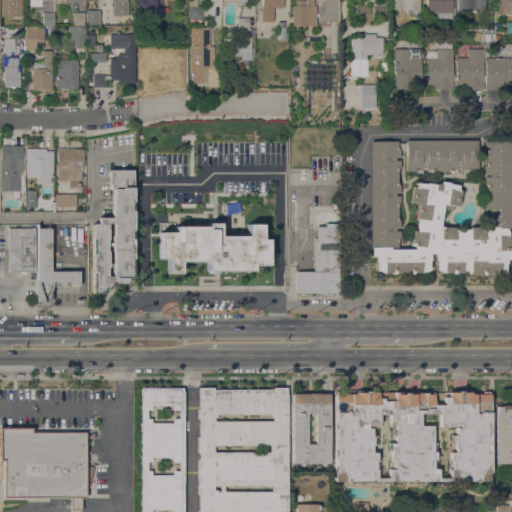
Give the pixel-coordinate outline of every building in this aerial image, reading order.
[(21,0),(22,17),(0,17),(0,0),(21,0)] [(127,0),(127,15),(113,15),(113,0),(127,0)] [(161,0),(161,13),(146,13),(146,0),(161,0)] [(188,6),(188,5),(188,0),(197,0),(197,6),(202,6),(202,19),(188,19),(188,6)] [(283,0),(283,7),(280,7),(280,8),(277,8),(277,7),(273,7),(273,22),(261,22),(261,0),(283,0)] [(314,0),(314,6),(316,6),(316,26),(292,26),(292,5),(296,5),(296,0),(304,0),(304,5),(308,5),(308,0),(314,0)] [(393,0),(419,0),(419,12),(411,12),(411,9),(393,9),(393,0)] [(426,0),(452,0),(452,18),(435,18),(435,15),(426,15),(426,0)] [(484,0),(484,9),(475,9),(475,13),(465,13),(458,13),(458,0),(484,0)] [(511,14),(495,14),(495,0),(511,0),(511,14)] [(86,24),(86,9),(100,9),(100,24),(86,24)] [(72,25),(72,12),(84,11),(84,25),(72,25)] [(54,12),(54,25),(43,25),(43,12),(54,12)] [(249,30),(238,30),(238,18),(249,18),(249,30)] [(44,42),(37,42),(37,47),(24,48),(24,39),(25,39),(24,27),(37,27),(37,28),(44,28),(44,42)] [(85,47),(73,47),(73,27),(85,27),(85,47)] [(190,27),(210,27),(210,46),(214,46),(214,67),(218,67),(218,86),(207,86),(207,83),(192,83),(192,73),(190,73),(190,27)] [(2,28),(12,28),(13,37),(2,37),(2,28)] [(277,40),(277,28),(285,28),(285,40),(277,40)] [(474,32),(484,32),(483,41),(473,41),(474,32)] [(350,37),(358,37),(358,36),(363,36),(363,34),(375,34),(375,33),(382,33),(382,59),(369,58),(369,54),(366,54),(366,60),(370,60),(370,68),(347,68),(347,60),(350,60),(350,37)] [(105,74),(105,75),(110,76),(110,58),(115,58),(115,57),(117,57),(117,54),(124,54),(124,48),(109,48),(109,34),(134,34),(134,82),(117,82),(117,80),(110,80),(110,79),(105,79),(105,87),(92,87),(93,74),(105,74)] [(251,60),(240,60),(240,56),(231,56),(231,58),(223,58),(223,38),(240,38),(240,36),(251,36),(251,60)] [(3,38),(14,38),(14,45),(18,45),(18,52),(9,52),(9,55),(2,55),(3,38)] [(511,86),(504,86),(504,89),(485,89),(485,81),(483,81),(483,89),(462,89),(462,84),(455,84),(455,80),(452,80),(452,81),(453,81),(453,89),(433,89),(433,84),(425,84),(425,79),(420,79),(420,84),(408,84),(408,89),(393,89),(393,49),(409,49),(409,57),(420,57),(420,73),(425,73),(425,58),(426,58),(426,50),(436,50),(436,49),(438,49),(438,40),(451,40),(451,49),(452,49),(452,60),(451,60),(451,74),(456,74),(456,58),(467,58),(467,50),(482,50),(482,74),(485,74),(485,58),(511,58),(511,77),(511,86)] [(51,91),(32,91),(32,77),(31,77),(31,75),(32,75),(32,68),(44,68),(44,55),(40,55),(40,50),(51,50),(51,91)] [(19,87),(3,87),(4,70),(3,70),(3,66),(6,66),(7,58),(18,58),(18,66),(20,66),(19,87)] [(78,89),(56,89),(56,75),(57,75),(57,68),(55,68),(55,61),(78,61),(78,89)] [(375,107),(360,107),(360,84),(375,85),(375,107)] [(397,150),(399,150),(399,158),(394,158),(394,160),(399,160),(399,169),(397,169),(397,184),(399,184),(399,193),(394,193),(394,196),(399,196),(399,204),(397,204),(397,220),(399,220),(399,229),(395,229),(395,231),(399,231),(399,240),(397,240),(397,248),(413,248),(413,246),(411,246),(414,230),(416,231),(418,219),(416,219),(418,204),(410,202),(412,187),(416,188),(416,183),(425,184),(425,183),(439,185),(440,181),(449,183),(448,184),(457,185),(456,191),(460,191),(458,206),(443,204),(439,227),(454,227),(454,229),(469,230),(469,227),(484,227),(484,211),(489,211),(489,210),(484,210),(484,201),(487,201),(487,185),(484,185),(484,176),(489,176),(489,174),(484,174),(484,165),(487,165),(486,150),(484,150),(484,140),(511,140),(511,228),(506,228),(506,231),(507,231),(507,236),(509,236),(509,259),(506,259),(506,263),(504,263),(504,272),(499,272),(499,276),(484,276),(484,274),(469,274),(469,271),(462,271),(462,272),(439,272),(439,270),(435,270),(435,260),(434,260),(434,253),(429,253),(429,260),(428,260),(428,271),(425,271),(425,272),(420,272),(383,272),(383,271),(379,271),(376,271),(376,260),(374,260),(374,257),(371,257),(370,141),(397,141),(397,143),(397,150)] [(405,140),(477,140),(477,171),(467,171),(467,173),(461,173),(461,169),(456,169),(456,173),(451,173),(451,171),(432,171),(432,173),(426,173),(426,170),(421,170),(421,172),(415,172),(415,171),(405,171),(405,150),(405,143),(405,140)] [(0,160),(1,160),(1,146),(23,145),(23,171),(19,172),(19,191),(12,191),(12,197),(2,197),(2,191),(1,191),(0,160)] [(45,148),(45,151),(52,151),(52,177),(50,177),(50,184),(36,184),(36,177),(29,177),(29,179),(27,179),(27,177),(26,177),(26,148),(45,148)] [(83,149),(83,167),(81,167),(81,181),(55,181),(55,167),(57,167),(57,148),(83,149)] [(91,294),(91,224),(97,224),(97,218),(111,218),(111,210),(112,209),(113,189),(110,189),(110,184),(108,184),(108,170),(133,170),(133,278),(126,278),(126,280),(126,282),(124,283),(115,283),(115,287),(110,287),(110,289),(105,289),(105,292),(101,292),(101,294),(91,294)] [(354,232),(343,232),(343,171),(354,171),(354,232)] [(25,190),(36,190),(35,208),(25,208),(25,190)] [(64,194),(76,194),(76,206),(64,206),(64,194)] [(207,271),(207,261),(179,261),(179,273),(168,273),(168,258),(159,258),(159,232),(174,232),(174,227),(207,227),(207,223),(219,223),(219,236),(246,236),(246,224),(261,224),(261,239),(267,239),(267,265),(252,265),(252,271),(207,271)] [(294,272),(313,272),(313,238),(315,238),(315,227),(325,227),(325,223),(337,223),(337,226),(338,226),(338,293),(294,293),(294,286),(294,272)] [(34,271),(8,271),(8,228),(34,228),(34,271)] [(36,228),(50,228),(50,271),(78,271),(78,285),(50,285),(50,301),(36,301),(36,228)] [(197,511),(197,510),(199,510),(199,495),(196,495),(196,459),(198,459),(198,453),(196,453),(196,437),(198,437),(198,419),(196,419),(196,409),(198,409),(198,394),(199,394),(199,387),(213,387),(213,389),(273,389),(273,387),(286,387),(286,394),(287,394),(287,511),(197,511)] [(140,511),(140,388),(182,388),(182,391),(183,391),(183,511),(140,511)] [(334,481),(334,394),(336,394),(336,392),(342,392),(342,394),(354,394),(354,392),(395,392),(395,394),(402,394),(402,392),(425,392),(425,394),(433,394),(433,405),(442,405),(442,396),(447,396),(447,392),(458,392),(458,390),(468,390),(468,392),(470,392),(470,394),(482,394),(482,391),(488,391),(488,394),(490,394),(490,481),(334,481)] [(291,463),(291,394),(329,393),(329,463),(327,463),(327,465),(320,465),(320,463),(291,463)] [(511,463),(495,463),(495,413),(496,413),(496,406),(503,406),(503,405),(511,405),(511,463)] [(85,497),(81,497),(81,510),(71,510),(71,498),(3,498),(3,461),(0,461),(0,427),(31,427),(31,432),(85,432),(85,497)] [(511,511),(496,511),(496,505),(508,505),(508,500),(511,500),(511,511)] [(376,511),(346,511),(337,503),(383,502),(376,511)] [(316,511),(317,504),(294,503),(293,511),(316,511)]
